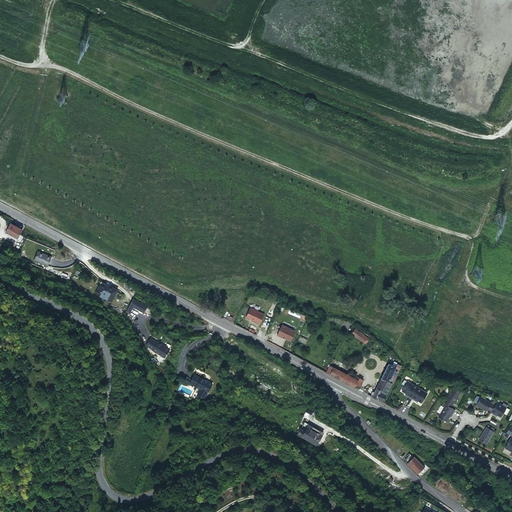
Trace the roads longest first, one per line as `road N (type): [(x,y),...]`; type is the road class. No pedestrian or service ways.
road 1 (track): [(0,57),(62,67),(256,157),(475,239),(462,282)]
road 2 (tertiary): [(0,278),(98,332),(110,364),(99,464),(110,492),(147,493),(217,454),(250,447),(279,457),(344,511)]
road 3 (secondary): [(336,384),(0,206)]
road 4 (residential): [(336,384),(336,398),(404,472),(457,511)]
road 5 (secondary): [(451,445),(336,384)]
